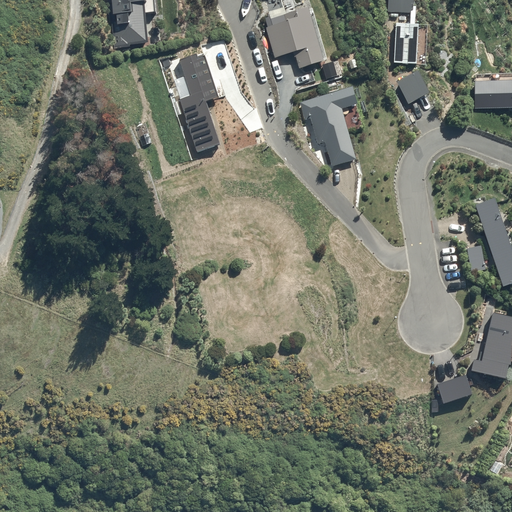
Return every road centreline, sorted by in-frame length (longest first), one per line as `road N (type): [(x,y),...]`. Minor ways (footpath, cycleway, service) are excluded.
road 1 (residential): [(235,10),(286,148),(384,251),(422,255)]
road 2 (residential): [(422,255),(411,170),(423,146),(452,136),(511,155)]
